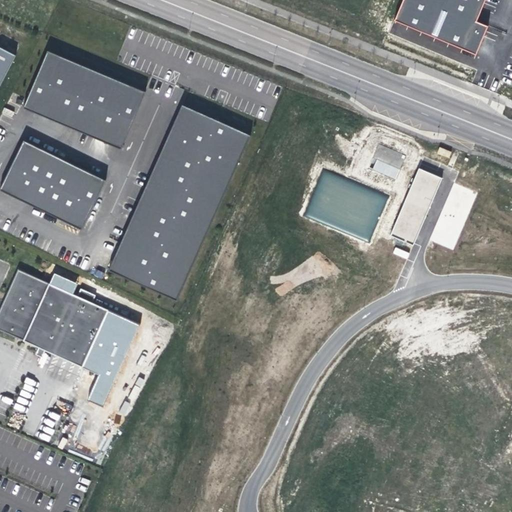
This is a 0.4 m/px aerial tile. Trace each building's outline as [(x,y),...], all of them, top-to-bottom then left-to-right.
[(401,0),(394,20),(475,57),(485,27),(474,22),(483,0),(401,0)] [(0,85),(16,55),(0,46),(0,85)] [(121,149),(145,91),(47,50),(23,107),(121,149)] [(177,300),(251,134),(182,104),(109,270),(177,300)] [(106,180),(24,139),(0,187),(0,189),(82,229),(106,180)] [(370,169),(396,179),(405,155),(380,145),(370,169)] [(437,154),(449,157),(451,151),(439,148),(437,154)] [(395,232),(416,240),(441,177),(419,166),(395,232)] [(430,241),(454,250),(477,192),(453,183),(430,241)] [(18,269),(0,308),(0,329),(39,347),(46,350),(82,367),(108,309),(93,302),(96,295),(81,288),(77,296),(73,294),(78,283),(55,273),(50,284),(18,269)] [(140,324),(108,309),(82,367),(99,375),(88,400),(102,407),(140,324)] [(46,350),(39,347),(36,354),(43,357),(46,350)]
